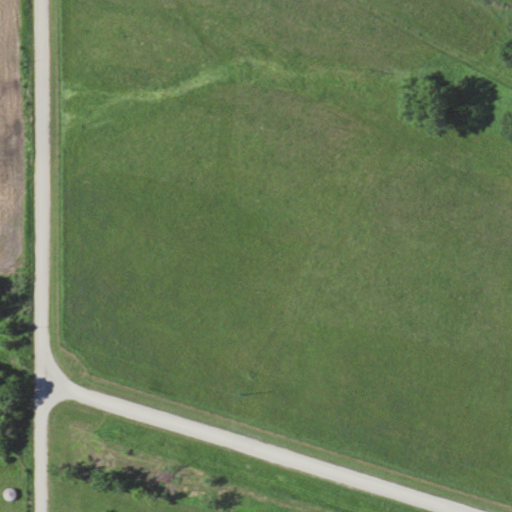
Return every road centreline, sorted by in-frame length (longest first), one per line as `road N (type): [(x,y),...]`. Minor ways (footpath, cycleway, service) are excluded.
road 1 (residential): [(36,511),(36,0)]
road 2 (residential): [(448,511),(37,380)]
